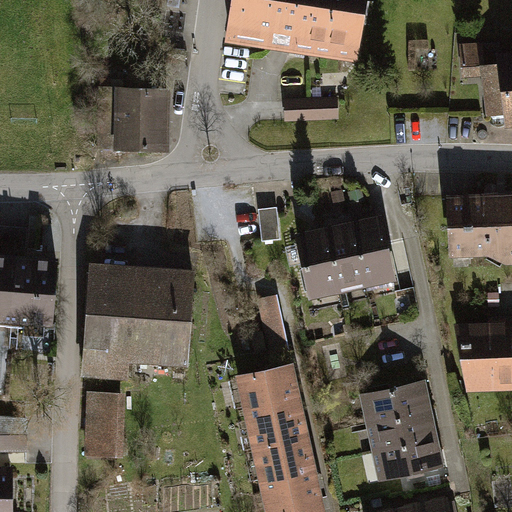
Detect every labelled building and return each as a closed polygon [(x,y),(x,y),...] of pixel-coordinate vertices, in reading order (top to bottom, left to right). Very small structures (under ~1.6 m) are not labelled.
[(301,0),(236,0),(231,35),(294,45),(301,4),(301,0)] [(364,0),(301,0),(301,4),(363,14),(364,0)] [(301,4),(294,45),(354,55),(363,14),(301,4)] [(511,53),(498,55),(505,126),(511,125),(511,53)] [(172,91),(110,88),(107,153),(169,156),(172,91)] [(339,91),(283,95),(285,126),(341,123),(339,91)] [(511,194),(494,195),(497,255),(510,260),(511,260),(511,194)] [(452,256),(497,255),(494,195),(450,197),(452,256)] [(274,209),(255,211),(259,241),(278,238),(274,209)] [(377,216),(350,221),(367,295),(393,289),(377,216)] [(350,221),(320,228),(338,302),(367,295),(350,221)] [(29,227),(1,230),(2,250),(30,247),(29,227)] [(291,235),(309,310),(338,302),(320,228),(291,235)] [(62,258),(0,253),(0,323),(56,328),(62,258)] [(188,373),(196,272),(88,264),(80,365),(188,373)] [(272,293),(252,297),(264,357),(284,353),(272,293)] [(511,322),(455,327),(459,394),(511,390),(511,322)] [(226,378),(234,416),(296,402),(288,364),(226,378)] [(354,396),(360,425),(426,411),(419,382),(354,396)] [(122,395),(83,394),(81,458),(119,459),(122,395)] [(234,416),(243,454),(305,440),(296,402),(234,416)] [(426,411),(360,425),(366,454),(433,440),(426,411)] [(23,416),(0,415),(0,453),(23,454),(23,416)] [(243,454),(252,494),(314,480),(305,440),(243,454)] [(433,440),(366,454),(373,485),(439,471),(433,440)] [(0,464),(0,511),(17,511),(17,465),(0,464)] [(252,494),(256,511),(321,511),(314,480),(252,494)] [(444,511),(442,499),(413,505),(414,511),(444,511)]
